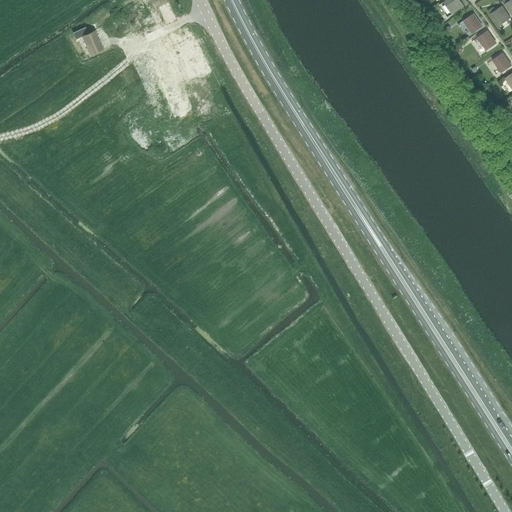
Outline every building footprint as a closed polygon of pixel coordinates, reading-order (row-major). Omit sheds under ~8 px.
[(459,0),(446,0),(443,2),(452,14),(463,6),(459,0)] [(511,17),(511,16),(511,0),(510,0),(508,2),(506,0),(503,0),(501,2),(511,17)] [(497,26),(509,18),(501,6),(493,12),(491,8),(487,11),(497,26)] [(471,33),(482,26),(473,14),(463,21),(471,33)] [(82,37),(90,55),(103,49),(95,31),(88,34),(86,27),(73,33),(76,39),(82,37)] [(485,50),(496,43),(487,31),(477,38),(485,50)] [(492,60),(500,72),(501,73),(511,66),(503,53),(492,60)]
